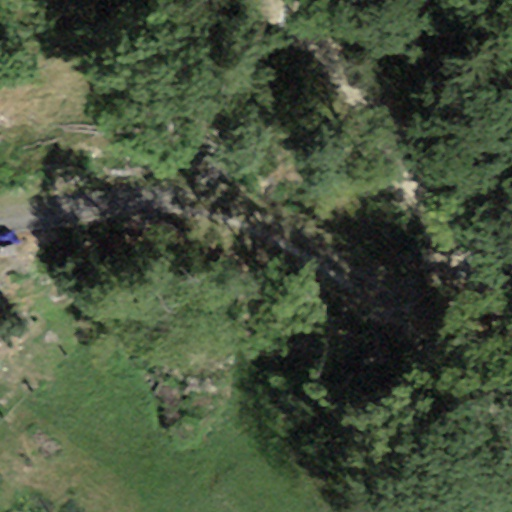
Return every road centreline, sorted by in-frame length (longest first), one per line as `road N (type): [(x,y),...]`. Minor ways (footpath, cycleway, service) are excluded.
road 1 (track): [(511,416),(351,265),(205,260),(47,233),(0,234)]
road 2 (track): [(281,0),(511,285)]
